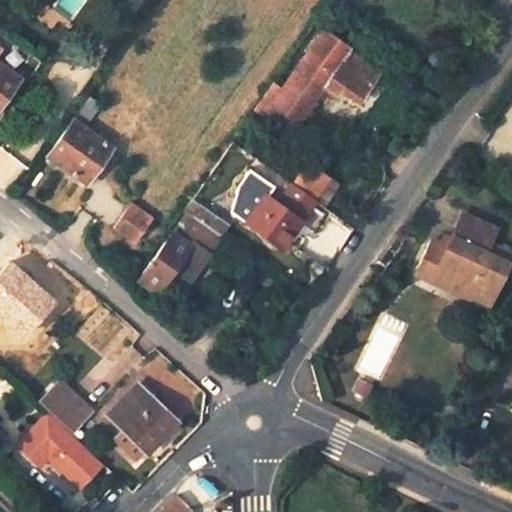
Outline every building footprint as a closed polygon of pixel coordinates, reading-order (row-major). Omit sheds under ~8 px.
[(503,3),(499,8),(505,13),(508,8),(503,3)] [(295,122),(317,91),(350,113),(368,85),(359,79),(337,63),(311,45),(280,89),(272,84),(254,109),(262,115),(269,104),(295,121),(295,122)] [(0,102),(18,77),(0,64),(0,102)] [(85,181),(110,146),(85,127),(91,119),(100,107),(87,97),(47,153),(85,181)] [(262,115),(287,132),(295,121),(269,104),(262,115)] [(314,198),(327,179),(329,178),(306,163),(292,184),(314,198)] [(232,214),(237,218),(257,189),(276,202),(282,193),(261,178),(250,170),(237,187),(234,202),(232,214)] [(324,205),(337,186),(327,179),(314,198),(315,199),(324,205)] [(281,248),(315,199),(314,198),(292,184),(290,182),(282,193),(276,202),(257,189),(237,218),(245,224),(281,248)] [(191,215),(200,203),(190,197),(182,208),(187,212),(191,215)] [(148,216),(127,200),(109,222),(132,239),(148,216)] [(228,223),(200,203),(191,215),(204,224),(219,235),(228,223)] [(189,276),(203,257),(207,251),(192,240),(204,224),(191,215),(187,212),(137,280),(153,291),(164,277),(167,279),(167,278),(176,267),(189,276)] [(444,251),(436,247),(428,243),(416,269),(432,276),(429,283),(463,298),(466,291),(488,300),(504,264),(483,254),(487,245),(493,230),(459,215),(448,240),(444,251)] [(207,251),(219,235),(204,224),(192,240),(207,251)] [(274,257),(281,248),(245,224),(239,233),(274,257)] [(436,247),(444,251),(448,240),(440,237),(436,247)] [(483,254),(504,264),(508,255),(487,245),(483,254)] [(272,273),(248,256),(239,269),(264,286),(272,273)] [(180,289),(189,276),(176,267),(167,278),(180,289)] [(413,276),(429,283),(432,276),(416,269),(413,276)] [(463,298),(485,307),(488,300),(466,291),(463,298)] [(369,385),(355,379),(349,393),(363,399),(369,385)] [(57,380),(38,400),(68,429),(87,409),(57,380)] [(135,383),(105,414),(119,427),(110,437),(133,459),(142,450),(172,419),(135,383)] [(42,456),(77,488),(99,467),(45,415),(15,447),(33,464),(42,456)] [(190,511),(175,496),(159,511),(190,511)]
